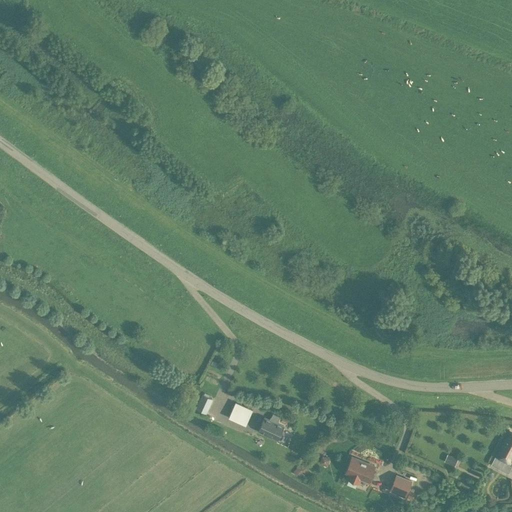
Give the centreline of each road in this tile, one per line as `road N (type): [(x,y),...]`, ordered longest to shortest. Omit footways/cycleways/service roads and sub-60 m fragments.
road 1 (tertiary): [(511,384),(441,388),(345,365),(264,326),(146,250),(0,142)]
road 2 (track): [(0,310),(144,410),(317,511)]
